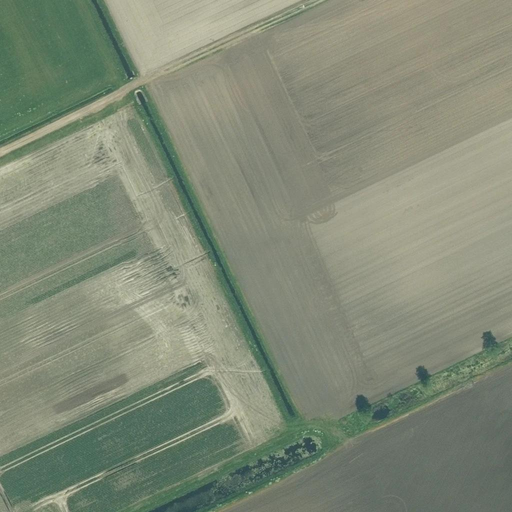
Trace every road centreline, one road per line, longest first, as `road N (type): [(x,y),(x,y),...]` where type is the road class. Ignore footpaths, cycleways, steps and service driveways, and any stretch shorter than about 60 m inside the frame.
road 1 (track): [(127,511),(301,431)]
road 2 (track): [(0,150),(165,70)]
